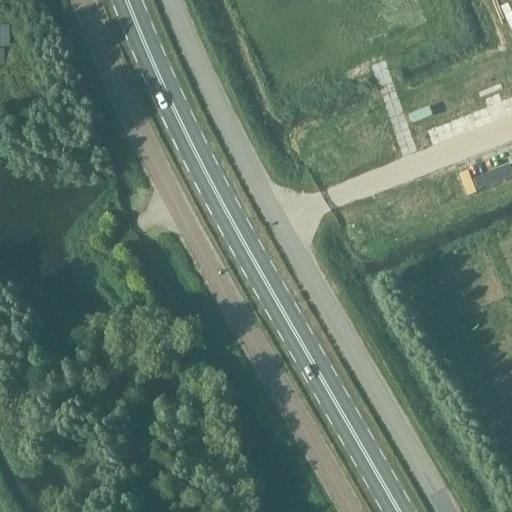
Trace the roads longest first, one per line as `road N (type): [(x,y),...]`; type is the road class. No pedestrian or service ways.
road 1 (unclassified): [(446,511),(280,225),(171,0)]
road 2 (primary): [(400,511),(209,182),(126,0)]
road 3 (unclassified): [(82,0),(192,238),(351,511)]
